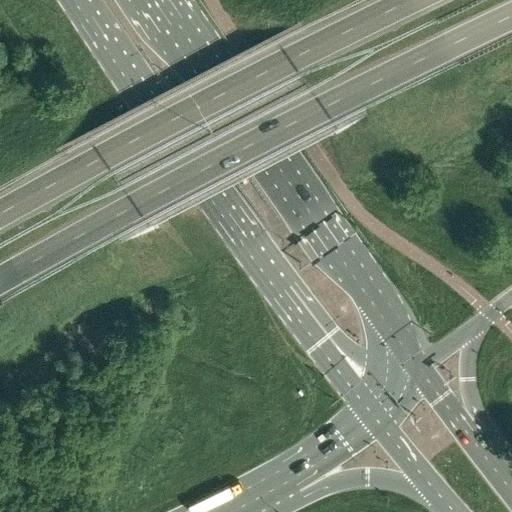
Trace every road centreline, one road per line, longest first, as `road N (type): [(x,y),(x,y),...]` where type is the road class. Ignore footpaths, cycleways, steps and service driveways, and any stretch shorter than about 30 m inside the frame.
road 1 (trunk): [(0,284),(320,110),(511,20)]
road 2 (trunk): [(421,0),(0,216)]
road 3 (primary): [(418,365),(161,0)]
road 4 (primary): [(75,0),(321,343)]
road 5 (trunk): [(256,492),(363,479),(439,496)]
road 6 (trunk): [(256,492),(370,412)]
road 7 (trunk): [(475,441),(467,368),(480,323)]
